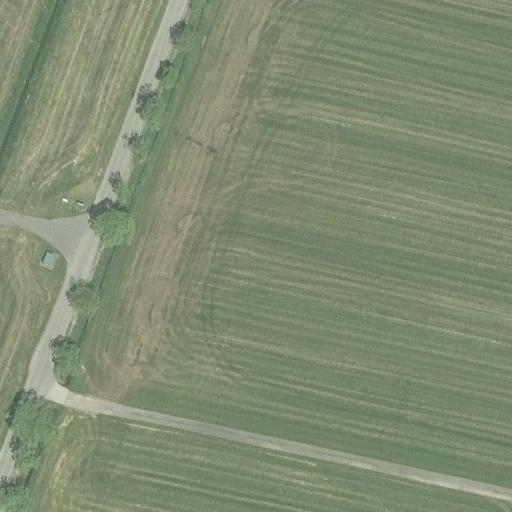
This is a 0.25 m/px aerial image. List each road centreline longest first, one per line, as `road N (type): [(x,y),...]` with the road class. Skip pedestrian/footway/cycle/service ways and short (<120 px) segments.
road 1 (tertiary): [(175,0),(0,472)]
road 2 (track): [(22,386),(511,492)]
